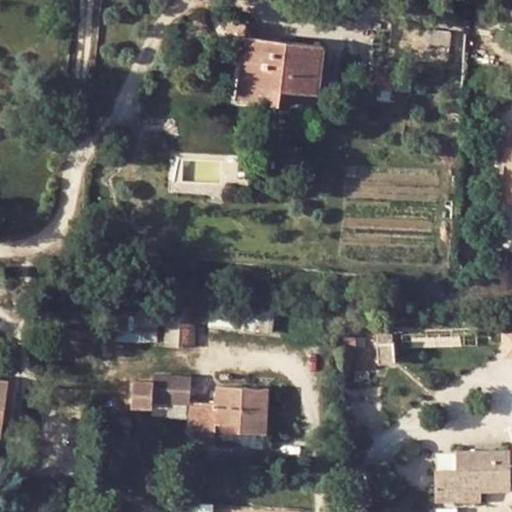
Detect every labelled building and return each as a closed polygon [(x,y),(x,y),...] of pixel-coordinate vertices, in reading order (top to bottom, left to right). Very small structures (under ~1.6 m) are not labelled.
[(242,38),(237,84),(276,88),(317,92),(322,46),(242,38)] [(276,88),(237,84),(236,101),(275,105),(276,88)] [(179,262),(180,254),(168,253),(167,261),(179,262)] [(117,340),(160,340),(160,305),(118,305),(117,340)] [(165,305),(163,345),(195,345),(195,306),(165,305)] [(511,333),(502,333),(502,359),(511,358),(511,333)] [(376,341),(377,362),(395,362),(394,339),(376,341)] [(192,374),(153,372),(152,380),(132,379),(131,405),(151,406),(151,400),(189,402),(187,428),(215,430),(216,422),(237,423),(237,430),(268,432),(270,386),(215,384),(214,402),(190,400),(192,374)] [(0,419),(7,420),(9,381),(0,380),(0,419)] [(216,422),(215,430),(237,430),(237,423),(216,422)] [(511,452),(453,452),(453,486),(454,492),(478,492),(511,492),(511,480),(511,452)] [(434,507),(478,506),(478,492),(454,492),(453,486),(434,486),(434,507)]
